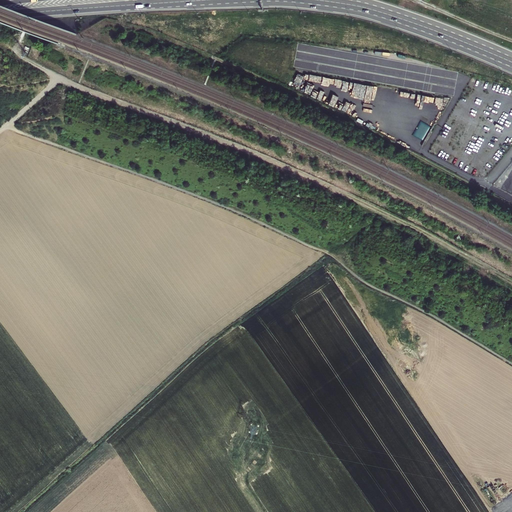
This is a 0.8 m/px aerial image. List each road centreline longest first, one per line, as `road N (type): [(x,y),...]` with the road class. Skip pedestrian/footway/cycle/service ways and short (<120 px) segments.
road 1 (track): [(511,281),(297,172),(63,80),(17,54),(18,43)]
road 2 (motorway): [(0,15),(203,0)]
road 3 (motorway): [(382,13),(511,69)]
road 4 (trunk): [(382,13),(511,61)]
road 5 (trunk): [(382,13),(511,55)]
